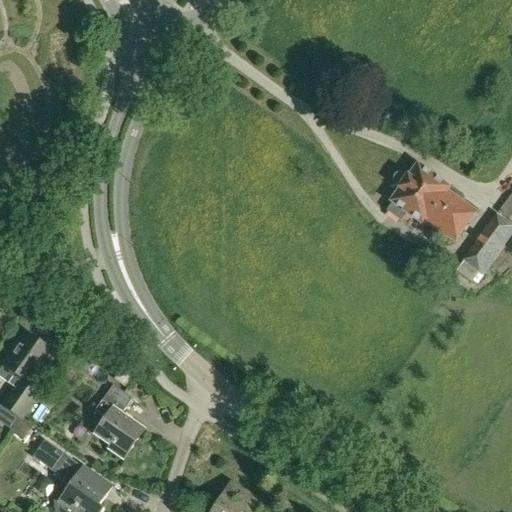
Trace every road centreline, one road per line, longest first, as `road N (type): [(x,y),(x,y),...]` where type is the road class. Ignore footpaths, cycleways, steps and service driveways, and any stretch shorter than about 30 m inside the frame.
road 1 (tertiary): [(117,257),(121,170),(159,72),(157,35)]
road 2 (tertiary): [(134,44),(136,71),(100,171),(99,225),(117,257)]
road 3 (tertiary): [(388,511),(210,384)]
road 4 (tertiary): [(210,384),(142,308),(117,257)]
road 5 (residential): [(162,511),(210,384)]
